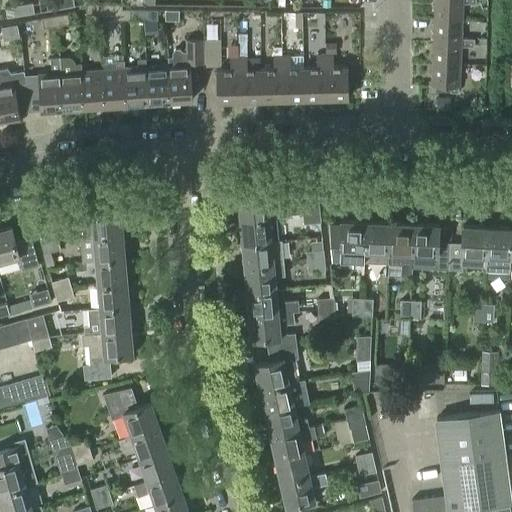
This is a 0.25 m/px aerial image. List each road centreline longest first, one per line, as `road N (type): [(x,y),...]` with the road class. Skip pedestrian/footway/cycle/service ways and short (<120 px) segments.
road 1 (residential): [(232,511),(195,331),(183,152)]
road 2 (residential): [(183,152),(399,151)]
road 3 (residential): [(0,168),(183,152)]
road 4 (residential): [(396,0),(399,151)]
